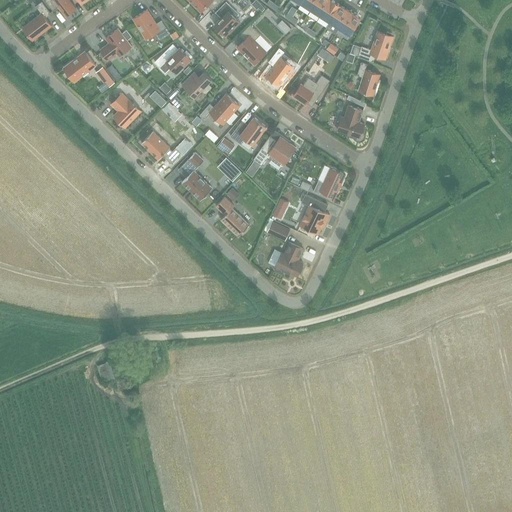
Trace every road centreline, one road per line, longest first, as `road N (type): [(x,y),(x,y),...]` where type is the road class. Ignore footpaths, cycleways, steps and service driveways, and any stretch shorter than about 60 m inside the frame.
road 1 (residential): [(37,66),(286,303),(312,290),(367,165)]
road 2 (residential): [(142,338),(288,327),(511,255)]
road 3 (residential): [(367,165),(281,110),(164,0)]
road 4 (residential): [(367,165),(416,21)]
road 5 (track): [(0,392),(142,338)]
